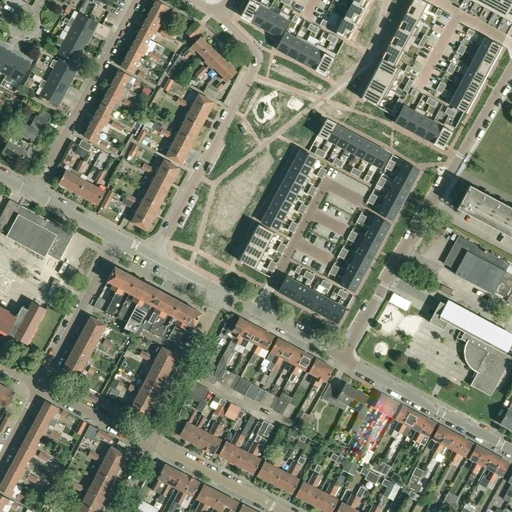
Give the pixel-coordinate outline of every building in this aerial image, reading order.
[(242,14),(241,16),(246,19),(249,21),(250,22),(260,3),(255,0),(249,0),(243,12),(242,14)] [(353,0),(352,2),(364,9),(368,2),(368,0),(353,0)] [(421,0),(413,0),(406,12),(419,19),(427,3),(421,0)] [(487,0),(484,8),(493,13),(499,0),(487,0)] [(509,0),(499,0),(493,13),(503,18),(511,1),(509,0)] [(156,1),(150,12),(161,18),(164,12),(166,13),(169,8),(156,1)] [(511,1),(503,18),(511,22),(511,1)] [(352,2),(344,18),(356,24),(359,18),(361,15),(364,9),(352,2)] [(260,3),(250,22),(253,23),(259,26),(260,27),(269,10),(270,8),(260,3)] [(175,18),(178,13),(173,10),(170,15),(175,18)] [(269,10),(260,27),(262,28),(269,31),(270,32),(278,15),(269,10)] [(278,15),(270,32),(272,33),(278,36),(279,37),(290,17),(280,11),(278,15)] [(161,18),(150,12),(145,23),(157,30),(160,25),(158,24),(161,18)] [(406,12),(398,28),(410,35),(413,36),(417,28),(414,27),(419,19),(406,12)] [(70,20),(93,33),(98,23),(79,13),(75,19),(71,17),(70,20)] [(344,18),(335,34),(348,40),(351,33),(353,30),(356,24),(344,18)] [(72,26),(68,33),(87,43),(93,33),(70,20),(68,24),(72,26)] [(145,23),(139,34),(150,40),(153,34),(155,35),(157,30),(145,23)] [(192,40),(197,35),(203,29),(196,23),(186,34),(192,40)] [(398,28),(390,44),(402,50),(410,35),(398,28)] [(285,32),(276,49),(278,50),(285,53),(287,54),(296,38),(285,32)] [(61,37),(59,41),(82,53),(87,43),(68,33),(65,39),(61,37)] [(146,46),(150,40),(139,34),(133,45),(146,52),(148,47),(146,46)] [(475,45),(477,46),(496,56),(496,55),(500,49),(501,46),(481,35),(475,45)] [(195,52),(200,57),(209,46),(200,38),(192,46),(190,48),(195,52)] [(296,38),(287,54),(288,55),(294,58),(296,59),(305,43),(296,38)] [(82,53),(59,41),(57,44),(61,46),(57,53),(61,55),(77,63),(82,53)] [(305,43),(296,59),(297,60),(304,63),(306,64),(315,48),(305,43)] [(390,44),(381,60),(382,60),(397,67),(405,52),(402,50),(390,44)] [(133,45),(127,56),(138,61),(141,56),(143,57),(146,52),(133,45)] [(219,55),(209,46),(200,57),(209,65),(219,55)] [(472,56),(474,57),(491,66),(491,65),(495,58),(496,56),(477,46),(472,56)] [(10,53),(0,47),(0,72),(10,53)] [(315,48),(306,64),(307,65),(313,68),(315,70),(324,53),(315,48)] [(187,60),(191,55),(187,51),(183,56),(187,60)] [(10,53),(0,72),(6,75),(4,80),(7,82),(20,59),(10,53)] [(324,53),(315,70),(317,70),(320,72),(326,75),(327,73),(328,71),(334,59),(324,53)] [(54,59),(52,62),(75,76),(81,65),(77,63),(61,55),(58,61),(54,59)] [(209,65),(218,74),(227,64),(219,55),(209,65)] [(138,61),(127,56),(121,67),(134,74),(137,69),(135,68),(138,61)] [(474,57),(469,66),(486,75),(486,74),(490,68),(491,66),(474,57)] [(20,59),(7,82),(11,84),(13,80),(20,84),(31,64),(20,59)] [(378,67),(377,69),(395,79),(401,69),(397,67),(382,60),(381,61),(378,67)] [(70,86),(75,76),(52,62),(50,66),(54,68),(50,75),(70,86)] [(226,83),(228,82),(237,73),(227,64),(219,73),(224,78),(223,79),(226,83)] [(460,73),(462,75),(481,84),(485,77),(486,75),(469,66),(465,64),(460,73)] [(203,66),(199,71),(203,75),(207,70),(203,66)] [(373,77),(372,79),(390,88),(395,79),(377,69),(376,70),(373,77)] [(117,75),(113,82),(124,88),(127,82),(129,83),(132,78),(119,71),(117,75)] [(199,79),(203,75),(199,71),(195,75),(199,79)] [(43,79),(41,83),(64,96),(70,86),(50,75),(47,82),(43,79)] [(457,84),(459,85),(476,94),(476,93),(480,87),(481,84),(462,75),(457,84)] [(169,78),(163,88),(168,92),(174,81),(169,78)] [(368,86),(367,88),(383,97),(385,98),(390,88),(372,79),(371,80),(368,86)] [(108,92),(107,93),(120,100),(123,95),(121,94),(124,88),(113,82),(110,88),(108,92)] [(64,96),(41,83),(39,86),(43,88),(39,95),(59,106),(64,96)] [(459,85),(454,95),(470,104),(471,103),(474,96),(476,94),(459,85)] [(364,93),(361,98),(363,100),(365,101),(377,107),(383,97),(367,88),(366,90),(364,93)] [(103,100),(101,104),(113,110),(116,104),(117,105),(120,100),(107,93),(107,94),(103,100)] [(452,94),(446,104),(465,113),(466,112),(469,106),(470,104),(454,95),(452,94)] [(199,95),(192,108),(198,111),(197,113),(205,117),(206,115),(208,116),(215,103),(199,95)] [(179,97),(176,103),(186,108),(189,103),(179,97)] [(96,113),(96,115),(108,122),(111,117),(109,116),(113,110),(101,104),(98,110),(96,113)] [(404,106),(395,122),(397,123),(403,127),(405,128),(414,111),(404,106)] [(414,111),(405,128),(406,128),(413,132),(415,133),(424,117),(426,112),(416,107),(414,111)] [(192,108),(183,125),(198,134),(205,120),(203,119),(205,117),(197,113),(198,111),(192,108)] [(35,119),(33,122),(30,128),(26,125),(27,124),(20,120),(19,122),(14,131),(30,140),(30,141),(31,141),(32,140),(37,143),(42,134),(45,128),(48,122),(52,115),(42,110),(39,117),(37,115),(35,119)] [(139,114),(136,122),(141,124),(144,117),(139,114)] [(94,119),(90,126),(101,132),(101,131),(104,126),(106,127),(108,122),(96,115),(95,116),(94,119)] [(424,117),(415,133),(416,133),(422,137),(424,138),(433,122),(424,117)] [(324,124),(317,135),(318,136),(327,140),(335,125),(334,124),(331,123),(326,120),(325,122),(324,124)] [(433,122),(424,138),(425,139),(432,142),(434,143),(444,125),(434,120),(433,122)] [(153,123),(151,128),(160,132),(162,128),(163,127),(154,122),(153,123)] [(444,125),(434,143),(435,144),(439,146),(444,149),(445,146),(446,145),(453,132),(455,128),(445,123),(444,125)] [(183,125),(176,139),(182,142),(181,144),(188,148),(189,146),(191,147),(198,134),(183,125)] [(335,125),(327,140),(336,145),(344,129),(343,129),(337,126),(335,125)] [(85,135),(84,137),(97,144),(99,139),(97,138),(101,132),(90,126),(86,133),(85,135)] [(159,133),(170,139),(173,134),(162,128),(160,132),(159,133)] [(344,129),(336,145),(345,150),(353,134),(352,134),(346,131),(344,129)] [(141,130),(136,141),(140,143),(145,135),(146,133),(141,130)] [(353,134),(345,150),(354,155),(362,139),(361,139),(355,135),(353,134)] [(145,135),(140,143),(149,148),(153,140),(145,135)] [(11,136),(4,149),(3,152),(2,154),(9,157),(7,161),(15,165),(18,160),(21,162),(22,162),(26,154),(31,157),(36,147),(22,140),(21,141),(11,136)] [(182,165),(189,151),(187,150),(188,148),(181,144),(182,142),(176,139),(166,157),(182,165)] [(362,139),(354,155),(363,160),(371,144),(370,143),(364,140),(362,139)] [(82,141),(79,146),(75,153),(85,158),(91,146),(82,141)] [(371,144),(363,160),(372,164),(380,149),(379,148),(373,145),(371,144)] [(134,145),(128,155),(133,158),(139,147),(134,145)] [(380,149),(372,164),(381,169),(389,154),(388,153),(382,150),(380,149)] [(296,159),(295,159),(311,168),(316,158),(300,150),(299,152),(296,159)] [(291,167),(291,168),(306,177),(311,168),(295,159),(294,161),(291,167)] [(59,184),(69,189),(78,172),(80,173),(86,163),(81,160),(76,171),(72,169),(70,173),(65,171),(59,184)] [(164,161),(157,174),(163,177),(162,179),(170,183),(171,181),(173,182),(180,169),(164,161)] [(404,162),(400,171),(416,179),(420,170),(405,162),(404,162)] [(141,168),(152,174),(155,169),(144,164),(141,168)] [(286,176),(286,177),(301,186),(306,177),(291,168),(289,170),(286,176)] [(100,171),(95,181),(99,184),(105,174),(100,171)] [(400,171),(395,179),(411,187),(416,179),(400,171)] [(79,194),(86,181),(79,178),(81,174),(80,173),(78,172),(69,189),(79,194)] [(157,174),(148,192),(164,199),(171,186),(169,185),(170,183),(162,179),(163,177),(157,174)] [(281,185),(281,186),(297,195),(301,186),(286,177),(285,179),(281,185)] [(395,179),(391,187),(406,196),(411,187),(395,179)] [(79,194),(88,199),(95,186),(86,181),(79,194)] [(511,207),(470,185),(457,208),(511,237),(511,207)] [(105,192),(95,186),(88,199),(98,205),(105,192)] [(277,194),(276,195),(292,204),(297,195),(281,186),(280,188),(277,194)] [(156,212),(158,209),(164,199),(148,192),(141,187),(137,194),(144,198),(141,205),(147,208),(146,210),(153,213),(154,212),(156,213),(157,212),(156,212)] [(391,187),(386,196),(402,204),(406,196),(391,187)] [(106,209),(109,202),(113,194),(109,192),(101,207),(106,209)] [(128,194),(123,204),(133,209),(138,200),(128,194)] [(272,203),(271,204),(287,213),(292,204),(276,195),(275,197),(272,203)] [(386,196),(382,205),(397,213),(402,204),(386,196)] [(18,206),(19,205),(8,197),(0,211),(0,220),(18,214),(26,219),(30,211),(22,207),(22,208),(18,206)] [(267,212),(266,213),(282,222),(287,213),(271,204),(270,206),(267,212)] [(141,205),(138,210),(131,222),(147,231),(154,218),(154,217),(153,217),(152,216),(153,213),(146,210),(147,208),(141,205)] [(382,205),(377,213),(393,222),(397,213),(382,205)] [(11,227),(8,232),(6,236),(45,257),(46,254),(59,261),(74,234),(30,211),(26,219),(18,214),(11,227)] [(262,221),(261,223),(277,231),(282,222),(266,213),(265,215),(262,221)] [(375,216),(371,225),(386,233),(391,225),(375,216)] [(255,232),(254,234),(269,242),(274,233),(259,224),(258,225),(255,232)] [(371,225),(366,233),(382,242),(386,233),(371,225)] [(366,233),(362,242),(377,250),(382,242),(366,233)] [(250,241),(249,243),(265,251),(269,242),(254,234),(253,234),(250,241)] [(509,275),(511,270),(511,265),(509,264),(458,236),(443,264),(456,271),(454,274),(493,294),(505,273),(509,275)] [(362,242),(357,250),(373,259),(377,250),(362,242)] [(245,250),(244,252),(260,260),(265,251),(249,243),(245,250)] [(357,250),(353,259),(368,267),(373,259),(357,250)] [(242,255),(239,261),(241,262),(243,263),(255,269),(260,260),(244,252),(244,253),(242,255)] [(353,259),(348,267),(364,276),(368,267),(353,259)] [(69,265),(64,262),(63,264),(58,273),(63,275),(69,265)] [(69,278),(73,272),(74,268),(69,265),(63,275),(69,278)] [(108,295),(113,298),(116,292),(126,273),(115,267),(105,286),(111,289),(108,295)] [(348,267),(344,276),(359,284),(364,276),(348,267)] [(136,278),(126,273),(116,292),(113,298),(110,303),(105,313),(117,318),(136,278)] [(286,276),(278,292),(287,297),(295,281),(286,276)] [(344,276),(339,284),(355,293),(359,284),(344,276)] [(146,284),(136,278),(117,318),(127,323),(146,284)] [(55,279),(52,284),(57,287),(60,282),(55,279)] [(295,281),(287,297),(295,301),(304,286),(295,281)] [(47,294),(52,296),(57,287),(52,284),(47,294)] [(146,284),(127,323),(124,329),(135,334),(139,328),(158,290),(146,284)] [(304,286),(295,301),(304,306),(312,290),(304,286)] [(168,295),(158,290),(139,328),(149,332),(168,295)] [(312,290),(304,306),(312,310),(321,295),(312,290)] [(149,332),(168,341),(176,324),(180,326),(190,307),(168,295),(149,332)] [(321,295),(312,310),(321,315),(329,299),(321,295)] [(99,298),(93,308),(105,313),(110,303),(99,298)] [(329,299),(321,315),(329,319),(337,304),(329,299)] [(445,305),(443,304),(440,302),(429,323),(443,330),(447,324),(464,333),(460,340),(466,343),(466,344),(465,346),(464,348),(464,349),(464,351),(464,353),(464,355),(464,356),(464,358),(465,360),(466,361),(466,363),(467,364),(468,366),(469,367),(470,368),(472,370),(473,371),(475,372),(472,377),(474,378),(470,386),(490,397),(511,358),(505,354),(507,350),(507,351),(511,341),(511,335),(502,330),(496,327),(477,317),(470,313),(451,303),(448,301),(445,305)] [(0,329),(7,333),(14,337),(13,338),(26,345),(45,309),(33,302),(28,310),(22,307),(23,306),(22,306),(18,314),(16,314),(15,316),(0,307),(0,329)] [(337,304),(329,319),(338,324),(346,308),(337,304)] [(176,324),(168,341),(184,348),(202,313),(190,307),(180,326),(176,324)] [(83,331),(98,340),(106,326),(91,317),(83,331)] [(237,344),(248,322),(239,318),(237,322),(234,320),(229,328),(233,330),(232,331),(236,334),(232,341),(221,361),(226,364),(237,344)] [(245,349),(257,327),(248,322),(237,344),(245,349)] [(250,351),(253,353),(254,353),(265,332),(257,327),(245,349),(250,351)] [(91,354),(98,340),(83,331),(75,345),(91,354)] [(274,336),(265,332),(254,353),(253,353),(249,362),(253,364),(262,348),(267,350),(274,336)] [(275,365),(286,343),(278,339),(270,352),(266,360),(271,363),(267,369),(271,371),(272,371),(275,365)] [(288,361),(295,348),(286,343),(275,365),(279,367),(283,359),(288,361)] [(84,367),(91,354),(75,345),(68,359),(84,367)] [(169,372),(178,356),(162,348),(159,355),(154,364),(169,372)] [(288,372),(292,374),(303,352),(295,348),(288,361),(292,364),(288,372)] [(144,352),(142,358),(148,361),(151,355),(144,352)] [(303,352),(292,374),(288,381),(292,383),(300,368),(305,371),(312,357),(303,352)] [(84,367),(68,359),(60,373),(76,382),(84,367)] [(309,383),(313,385),(325,364),(316,359),(309,373),(313,375),(309,383)] [(161,388),(169,372),(154,364),(146,380),(161,388)] [(325,364),(313,385),(311,390),(315,392),(322,380),(326,382),(333,368),(325,364)] [(226,385),(232,373),(223,368),(218,377),(216,380),(226,385)] [(216,380),(218,377),(202,369),(199,376),(214,384),(216,380)] [(241,377),(232,373),(226,385),(235,390),(241,377)] [(241,377),(235,390),(245,395),(251,383),(241,377)] [(146,380),(138,395),(153,403),(161,388),(146,380)] [(190,392),(203,399),(208,390),(195,383),(190,392)] [(252,383),(245,395),(255,400),(261,388),(252,383)] [(338,400),(348,406),(356,390),(350,387),(346,384),(345,384),(341,391),(329,385),(322,398),(327,401),(329,398),(337,402),(338,400)] [(1,385),(0,386),(0,405),(6,408),(15,392),(1,385)] [(115,389),(110,386),(105,395),(108,397),(115,401),(120,392),(115,389)] [(99,399),(76,387),(73,392),(96,404),(99,399)] [(264,406),(271,393),(261,388),(255,400),(264,406)] [(368,397),(356,390),(348,406),(360,412),(368,397)] [(274,411),(280,398),(271,393),(264,406),(274,411)] [(378,420),(390,399),(381,394),(374,408),(379,411),(374,418),(378,420)] [(145,418),(153,403),(138,395),(130,410),(145,418)] [(221,399),(215,396),(213,401),(211,400),(209,405),(215,409),(221,399)] [(280,398),(274,411),(282,415),(289,403),(280,398)] [(221,399),(215,409),(221,412),(226,402),(221,399)] [(399,404),(390,399),(378,420),(373,430),(377,433),(382,423),(387,415),(391,417),(399,404)] [(56,413),(59,408),(45,401),(39,412),(51,418),(54,412),(56,413)] [(123,418),(126,413),(103,401),(100,406),(123,418)] [(294,406),(289,403),(282,415),(288,418),(294,406)] [(226,413),(236,419),(236,417),(238,414),(240,410),(241,409),(231,404),(226,413)] [(399,421),(394,430),(391,437),(396,439),(399,433),(399,432),(411,410),(402,405),(395,419),(399,421)] [(179,415),(184,417),(187,412),(181,409),(179,415)] [(508,429),(511,422),(511,411),(508,409),(500,424),(508,429)] [(190,425),(194,417),(196,413),(192,410),(184,426),(185,427),(180,436),(189,441),(196,427),(190,425)] [(407,437),(412,428),(419,414),(411,410),(399,432),(399,433),(402,434),(407,437)] [(299,411),(294,421),(303,427),(309,416),(299,411)] [(47,424),(51,418),(39,412),(33,424),(47,430),(49,425),(47,424)] [(8,413),(0,428),(0,432),(3,434),(13,415),(8,413)] [(411,439),(415,441),(427,419),(419,414),(412,428),(416,430),(411,439)] [(200,430),(204,422),(206,418),(202,416),(196,427),(189,441),(197,445),(204,432),(200,430)] [(357,433),(360,429),(364,420),(358,416),(351,429),(357,433)] [(436,423),(427,419),(415,441),(412,447),(417,450),(420,444),(424,446),(428,440),(428,437),(436,423)] [(87,423),(81,420),(76,431),(81,434),(87,423)] [(263,421),(256,435),(261,437),(268,424),(263,421)] [(206,450),(219,425),(215,422),(208,434),(204,432),(197,445),(206,450)] [(47,430),(33,424),(28,434),(39,440),(42,434),(44,435),(47,430)] [(96,434),(111,442),(113,437),(99,430),(90,425),(84,437),(93,441),(96,434)] [(219,425),(206,450),(214,454),(222,441),(217,438),(223,427),(219,425)] [(432,450),(435,452),(436,453),(448,430),(439,426),(432,439),(436,441),(432,450)] [(445,446),(449,448),(456,435),(448,430),(436,453),(435,452),(432,457),(437,460),(445,446)] [(219,455),(228,460),(241,434),(236,432),(234,437),(230,444),(226,442),(219,455)] [(36,446),(39,440),(28,434),(22,445),(35,452),(38,447),(36,446)] [(236,465),(243,451),(239,449),(242,442),(245,437),(241,434),(228,460),(236,465)] [(448,459),(452,462),(464,439),(456,435),(449,448),(453,451),(448,459)] [(473,444),(464,439),(452,462),(456,464),(461,455),(465,457),(473,444)] [(236,465),(245,469),(258,444),(254,441),(251,446),(248,453),(243,451),(236,465)] [(256,458),(260,451),(262,446),(258,444),(245,469),(254,473),(261,460),(256,458)] [(32,457),(35,452),(22,445),(16,456),(27,462),(30,456),(32,457)] [(277,445),(274,450),(280,453),(283,448),(277,445)] [(468,470),(472,473),(485,450),(476,446),(469,459),(473,461),(468,470)] [(94,479),(110,487),(126,456),(111,447),(94,479)] [(481,466),(485,468),(493,455),(485,450),(472,473),(477,475),(481,466)] [(100,456),(95,453),(90,451),(88,456),(97,461),(100,456)] [(266,480),(279,454),(275,452),(269,464),(264,462),(257,475),(266,480)] [(360,452),(355,461),(365,467),(370,457),(360,452)] [(266,480),(275,485),(282,471),(277,469),(283,457),(279,454),(266,480)] [(336,461),(338,456),(333,454),(330,459),(335,462),(336,461)] [(339,454),(338,456),(336,461),(343,465),(347,458),(344,457),(339,454)] [(493,455),(485,468),(490,470),(485,479),(489,481),(501,459),(493,455)] [(24,468),(27,462),(16,456),(10,467),(23,474),(27,476),(26,479),(31,481),(34,476),(29,473),(30,471),(24,468)] [(300,457),(297,462),(303,465),(305,460),(300,457)] [(509,464),(501,459),(489,481),(493,484),(498,475),(502,477),(509,464)] [(342,470),(353,476),(358,465),(348,460),(342,470)] [(275,485),(284,489),(297,464),(292,461),(286,473),(282,471),(275,485)] [(162,493),(167,483),(174,469),(165,464),(164,467),(160,475),(159,474),(154,485),(151,490),(156,492),(157,490),(162,493)] [(301,466),(297,464),(284,489),(292,494),(299,480),(295,478),(301,466)] [(21,479),(23,474),(10,467),(4,478),(16,484),(19,478),(21,479)] [(360,473),(365,476),(368,470),(363,467),(360,473)] [(171,485),(175,487),(183,473),(174,469),(167,483),(162,493),(161,495),(165,497),(171,485)] [(369,471),(365,479),(375,484),(379,476),(369,471)] [(174,501),(178,503),(191,478),(183,473),(175,487),(180,490),(174,501)] [(314,473),(311,477),(308,484),(303,482),(296,496),(305,500),(318,475),(314,473)] [(510,499),(510,498),(511,494),(511,473),(507,482),(511,484),(503,499),(508,502),(510,499)] [(305,500),(314,505),(320,491),(316,489),(322,477),(318,475),(305,500)] [(414,490),(417,484),(420,479),(412,475),(407,486),(414,490)] [(16,484),(4,478),(0,486),(0,490),(11,497),(14,491),(12,490),(16,484)] [(193,496),(200,483),(191,478),(178,503),(183,506),(189,494),(193,496)] [(72,488),(77,490),(81,492),(84,486),(70,479),(68,482),(73,484),(72,488)] [(82,511),(97,511),(110,487),(94,479),(78,510),(82,511)] [(388,486),(390,482),(384,479),(382,484),(387,487),(388,486)] [(390,481),(386,490),(396,495),(400,486),(390,481)] [(314,505),(322,509),(335,484),(331,482),(325,493),(320,491),(314,505)] [(56,483),(52,493),(57,495),(62,486),(56,483)] [(335,484),(322,509),(327,511),(332,511),(338,500),(334,498),(340,486),(335,484)] [(200,511),(213,489),(204,485),(197,498),(202,501),(195,511),(200,511)] [(206,511),(210,505),(215,508),(222,494),(213,489),(200,511),(206,511)] [(14,498),(19,501),(22,495),(17,492),(14,498)] [(0,494),(0,509),(1,510),(5,504),(16,510),(18,505),(0,494)] [(217,511),(223,511),(230,499),(222,494),(215,508),(219,510),(217,511)] [(336,511),(347,511),(356,496),(352,494),(346,505),(341,503),(336,511)] [(360,498),(356,496),(347,511),(358,511),(359,511),(354,510),(360,498)] [(234,511),(239,503),(230,499),(223,511),(234,511)] [(137,510),(139,511),(150,511),(153,507),(142,500),(137,510)] [(450,511),(451,511),(455,504),(450,502),(446,510),(450,511)]
